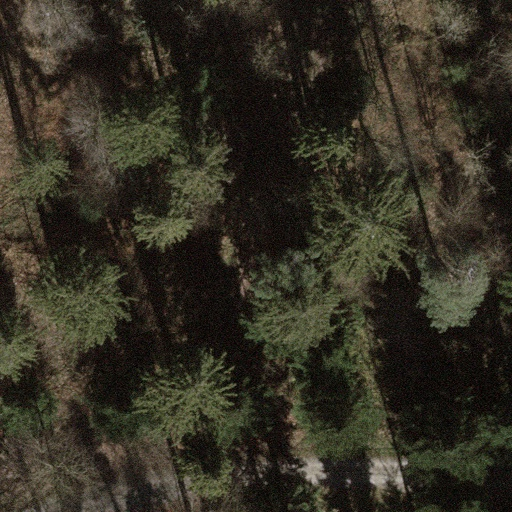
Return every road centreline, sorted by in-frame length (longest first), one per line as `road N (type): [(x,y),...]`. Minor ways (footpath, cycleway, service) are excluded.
road 1 (track): [(184,477),(314,39),(408,0)]
road 2 (track): [(44,511),(184,477),(367,469),(511,477)]
